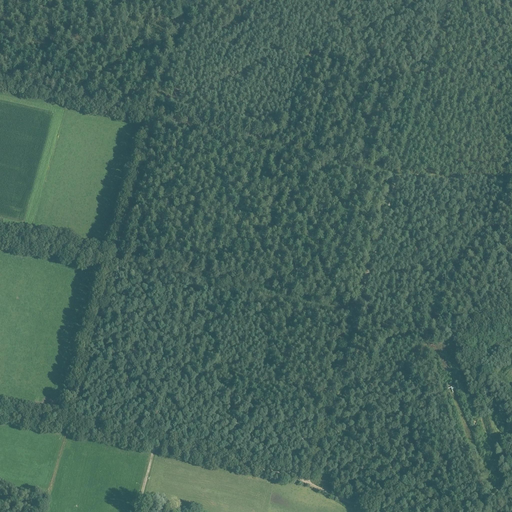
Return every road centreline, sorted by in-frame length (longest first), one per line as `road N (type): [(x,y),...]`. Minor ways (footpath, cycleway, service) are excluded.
road 1 (track): [(0,84),(383,173),(511,180)]
road 2 (track): [(449,0),(309,483)]
road 3 (track): [(188,0),(68,427)]
road 4 (track): [(370,511),(279,472),(0,412)]
road 5 (track): [(0,235),(355,312)]
